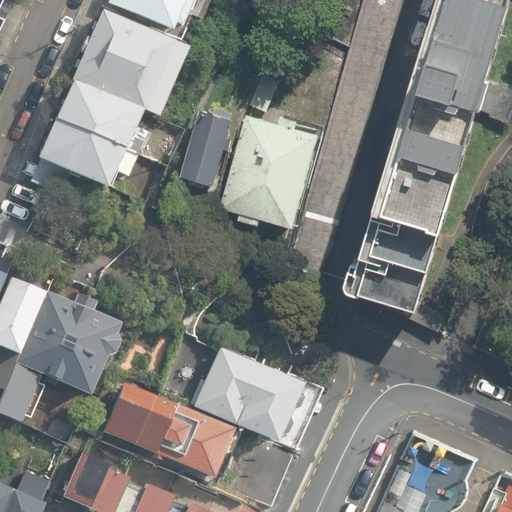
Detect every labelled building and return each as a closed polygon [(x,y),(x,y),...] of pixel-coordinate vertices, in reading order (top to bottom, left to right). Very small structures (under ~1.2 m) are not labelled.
[(107,0),(105,5),(169,33),(172,25),(180,28),(187,12),(189,14),(195,0),(107,0)] [(400,0),(359,0),(288,261),(324,276),(400,0)] [(436,0),(353,272),(347,270),(343,284),(342,289),(342,293),(342,296),(344,298),(345,299),(348,301),(351,302),(354,303),(355,301),(412,318),(509,0),(436,0)] [(70,83),(71,83),(139,115),(154,122),(185,52),(171,46),(172,45),(101,12),(96,23),(93,22),(89,31),(92,32),(89,39),(86,38),(79,54),(82,55),(79,62),(76,61),(72,69),(76,70),(70,83)] [(71,83),(52,123),(119,154),(121,152),(136,159),(146,137),(132,130),(139,115),(71,83)] [(234,116),(204,107),(183,175),(214,184),(234,116)] [(275,121),(244,111),(222,205),(292,227),(320,125),(279,110),(275,121)] [(119,154),(52,123),(35,161),(102,193),(106,184),(110,186),(116,174),(126,179),(136,159),(121,152),(119,154)] [(0,294),(10,269),(0,265),(0,294)] [(47,291),(12,276),(0,305),(0,387),(7,390),(47,291)] [(121,320),(50,292),(1,411),(27,420),(46,378),(93,394),(121,320)] [(297,382),(217,346),(191,402),(271,438),(297,382)] [(234,431),(124,379),(101,428),(211,480),(234,431)] [(476,511),(493,471),(416,437),(381,511),(476,511)] [(109,511),(125,474),(83,449),(62,494),(101,511),(109,511)] [(16,491),(0,484),(0,511),(39,511),(43,503),(42,503),(51,482),(25,471),(16,491)] [(167,511),(174,498),(125,474),(109,511),(167,511)] [(511,511),(511,497),(503,493),(494,511),(511,511)] [(202,511),(174,498),(167,511),(202,511)]
